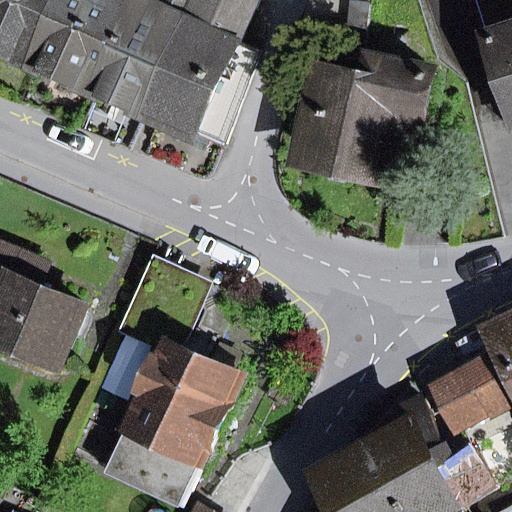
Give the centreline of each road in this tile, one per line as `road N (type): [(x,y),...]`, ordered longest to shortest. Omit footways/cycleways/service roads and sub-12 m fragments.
road 1 (residential): [(433,310),(0,124)]
road 2 (residential): [(433,310),(370,366),(278,511)]
